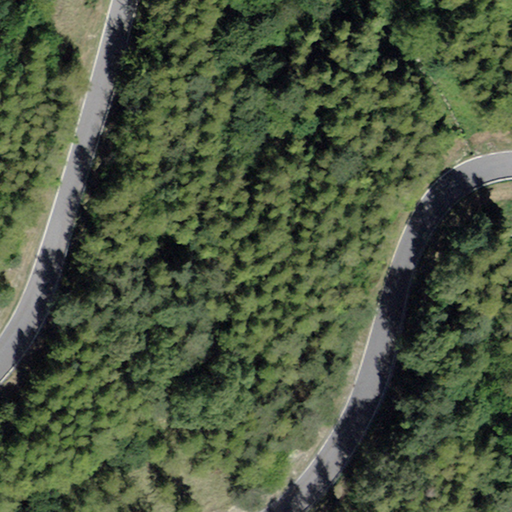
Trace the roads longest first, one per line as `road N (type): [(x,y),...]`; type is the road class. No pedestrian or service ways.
road 1 (unclassified): [(280,511),(334,455),(367,394),(405,262),(431,209),(465,178),(511,165)]
road 2 (unclassified): [(126,0),(36,298),(0,360)]
